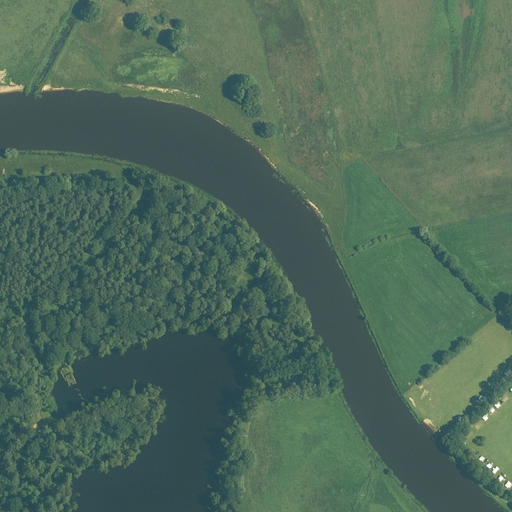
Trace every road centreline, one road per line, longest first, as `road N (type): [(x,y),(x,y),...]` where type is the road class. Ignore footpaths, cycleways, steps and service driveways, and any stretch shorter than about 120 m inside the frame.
road 1 (track): [(235,511),(260,300),(254,284),(238,277),(189,283),(119,314),(79,299),(53,308),(35,347),(35,426),(0,455)]
road 2 (track): [(0,201),(66,190),(133,203),(151,189)]
road 3 (track): [(47,308),(40,280),(91,231),(104,207),(99,201)]
